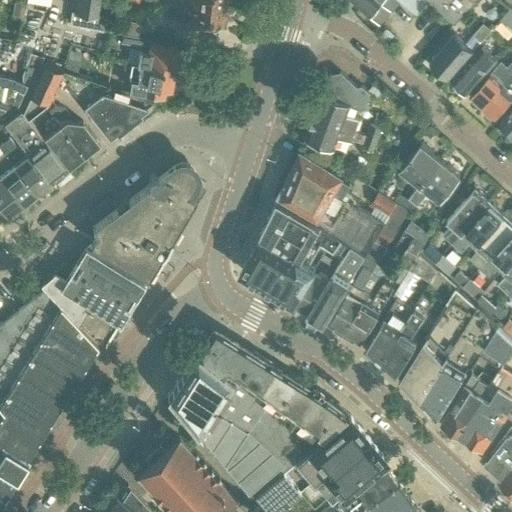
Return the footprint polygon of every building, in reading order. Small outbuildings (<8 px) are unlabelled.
[(15,19),(23,20),(26,1),(19,0),(17,0),(14,3),(12,14),(15,19)] [(103,30),(110,31),(113,18),(114,0),(74,0),(70,24),(103,30)] [(385,0),(352,0),(379,24),(391,11),(382,3),(385,0)] [(428,0),(455,23),(474,0),(428,0)] [(223,11),(224,5),(195,1),(194,5),(180,3),(180,6),(168,4),(167,8),(166,17),(192,21),(192,22),(216,25),(216,24),(221,24),(225,21),(226,15),(223,11)] [(500,19),(511,30),(511,8),(511,7),(500,19)] [(110,31),(123,34),(138,36),(140,23),(113,18),(110,31)] [(481,41),(491,29),(484,23),(474,34),(481,41)] [(448,75),(472,49),(453,32),(430,58),(448,75)] [(123,34),(121,42),(142,46),(139,65),(173,71),(179,72),(179,71),(185,72),(188,59),(182,58),(183,48),(150,42),(151,39),(138,36),(123,34)] [(466,92),(497,57),(482,44),(451,78),(466,92)] [(65,70),(76,74),(81,52),(70,49),(65,70)] [(0,116),(3,117),(6,121),(21,109),(23,107),(42,63),(44,56),(30,52),(22,74),(22,81),(10,76),(0,74),(0,116)] [(502,60),(490,73),(489,72),(469,94),(481,105),(511,71),(511,60),(508,65),(502,60)] [(30,120),(31,120),(50,105),(62,77),(65,70),(42,63),(23,107),(21,109),(22,110),(30,120)] [(173,71),(139,65),(133,64),(130,78),(131,78),(129,88),(163,94),(164,85),(170,86),(173,71)] [(65,70),(62,77),(109,135),(147,105),(153,100),(152,99),(76,74),(65,70)] [(329,73),(314,115),(353,129),(356,130),(360,119),(347,114),(351,104),(361,108),(365,106),(370,91),(362,84),(358,85),(341,71),(329,73)] [(511,71),(481,105),(493,116),(511,94),(511,71)] [(48,110),(53,115),(53,116),(65,107),(55,104),(48,110)] [(511,132),(511,106),(499,121),(511,132)] [(30,120),(22,110),(21,109),(6,121),(29,150),(52,180),(68,167),(44,137),(45,136),(31,120),(30,120)] [(60,124),(53,116),(53,115),(45,121),(53,130),(45,136),(44,137),(68,167),(84,155),(60,124)] [(352,141),(356,130),(353,129),(314,115),(306,137),(334,148),(338,137),(352,141)] [(60,124),(84,155),(99,142),(83,120),(67,118),(60,124)] [(367,134),(379,138),(382,128),(370,123),(367,134)] [(375,150),(379,138),(367,134),(363,146),(375,150)] [(52,180),(29,150),(25,153),(11,136),(0,144),(6,152),(38,191),(52,180)] [(419,184),(440,157),(422,142),(400,169),(419,184)] [(385,220),(356,202),(361,195),(350,188),(351,186),(347,184),(351,176),(301,150),(280,194),(286,198),(312,211),(308,217),(318,222),(318,223),(341,237),(351,244),(365,253),(385,220)] [(0,172),(23,202),(38,191),(6,152),(0,156),(0,172)] [(440,157),(419,184),(438,199),(459,172),(440,157)] [(194,179),(192,169),(181,163),(172,166),(164,171),(163,171),(158,175),(156,174),(153,173),(150,175),(148,178),(149,181),(92,224),(97,230),(91,239),(90,240),(105,248),(148,274),(148,273),(149,273),(160,253),(162,254),(172,237),(171,236),(196,194),(188,189),(194,179)] [(0,172),(0,202),(9,214),(23,202),(0,172)] [(452,241),(490,200),(475,186),(447,218),(452,223),(443,233),(452,241)] [(397,200),(396,200),(379,190),(370,204),(388,215),(397,200)] [(404,205),(409,198),(400,192),(396,200),(397,200),(404,205)] [(409,208),(412,210),(417,203),(409,198),(404,205),(409,208)] [(277,199),(268,218),(281,225),(282,224),(296,231),(295,232),(302,236),(319,246),(326,250),(328,247),(333,250),(341,237),(318,223),(318,222),(308,217),(277,199)] [(409,208),(404,205),(397,200),(388,215),(385,220),(365,253),(358,266),(346,286),(351,290),(366,298),(369,292),(380,273),(374,269),(409,208)] [(475,243),(503,212),(490,200),(452,241),(461,250),(471,239),(475,243)] [(479,266),(511,228),(511,219),(503,212),(475,243),(480,247),(470,258),(479,266)] [(268,218),(261,232),(317,264),(326,250),(319,246),(302,236),(295,232),(296,231),(282,224),(281,225),(268,218)] [(502,268),(511,256),(511,228),(479,266),(489,274),(498,264),(502,268)] [(243,265),(241,269),(245,272),(259,280),(286,296),(294,301),(317,264),(261,232),(260,233),(261,234),(243,265)] [(408,246),(420,254),(426,243),(414,235),(408,246)] [(310,310),(351,244),(341,237),(333,250),(328,247),(326,250),(317,264),(294,301),(310,310)] [(148,274),(105,248),(90,240),(41,283),(44,287),(97,343),(98,344),(99,344),(97,343),(104,332),(109,334),(117,322),(119,323),(144,281),(143,281),(147,274),(148,274),(149,273),(148,273),(148,274)] [(358,266),(365,253),(351,244),(310,310),(325,320),(346,286),(358,266)] [(436,259),(441,253),(432,245),(427,251),(436,259)] [(410,270),(420,254),(408,246),(398,262),(410,270)] [(457,265),(442,252),(441,253),(436,259),(435,261),(450,273),(457,265)] [(430,282),(438,269),(420,254),(410,270),(420,276),(430,282)] [(507,291),(511,285),(511,256),(502,268),(507,272),(498,282),(507,291)] [(438,269),(430,282),(438,287),(446,276),(438,269)] [(463,284),(468,278),(460,270),(454,276),(463,284)] [(463,284),(477,296),(482,290),(468,278),(463,284)] [(381,308),(395,286),(384,279),(374,295),(369,292),(366,298),(346,331),(361,341),(381,308)] [(421,397),(476,305),(456,286),(401,376),(421,397)] [(63,401),(98,344),(97,343),(44,287),(1,321),(0,321),(0,406),(2,409),(0,413),(0,504),(30,457),(29,456),(63,401)] [(346,331),(366,298),(351,290),(331,322),(346,331)] [(497,303),(482,290),(477,296),(491,309),(497,303)] [(397,373),(419,337),(413,333),(418,323),(435,297),(424,291),(415,305),(410,314),(384,357),(382,359),(397,373)] [(384,357),(410,314),(415,305),(406,300),(397,296),(390,307),(391,308),(386,316),(367,346),(382,359),(384,357)] [(497,303),(491,309),(500,317),(506,311),(497,303)] [(476,305),(421,397),(438,416),(468,365),(473,365),(484,347),(498,325),(476,305)] [(502,324),(511,333),(511,319),(509,317),(502,324)] [(505,360),(511,347),(511,338),(498,325),(484,347),(505,360)] [(196,352),(231,382),(233,383),(235,380),(254,350),(218,327),(211,328),(196,352)] [(511,347),(505,360),(490,384),(484,394),(481,400),(460,433),(485,449),(486,448),(492,452),(511,425),(511,347)] [(254,350),(235,380),(253,393),(274,363),(254,350)] [(169,396),(201,435),(231,382),(196,352),(169,396)] [(272,407),(295,377),(274,363),(253,393),(272,407)] [(484,394),(490,384),(480,379),(473,374),(444,421),(443,422),(460,433),(481,400),(484,394)] [(293,422),(316,390),(295,377),(272,407),(293,422)] [(253,393),(235,380),(233,383),(231,382),(201,435),(248,492),(284,461),(288,466),(314,445),(250,396),(253,393)] [(316,390),(293,422),(316,438),(346,412),(334,402),(316,390)] [(270,511),(276,511),(313,481),(368,437),(350,416),(255,495),(270,511)] [(492,465),(503,476),(511,466),(511,425),(492,452),(487,459),(493,464),(492,465)] [(175,439),(169,433),(165,437),(165,436),(160,441),(144,455),(139,460),(136,464),(141,470),(137,474),(152,490),(150,492),(152,494),(154,492),(159,498),(157,500),(160,502),(162,500),(167,507),(165,508),(167,511),(169,509),(171,511),(237,511),(231,504),(237,499),(218,479),(220,477),(219,475),(217,477),(211,471),(213,469),(211,466),(209,468),(203,462),(206,461),(203,458),(201,460),(196,454),(198,452),(196,450),(194,452),(179,436),(175,439)] [(368,437),(313,481),(330,503),(385,458),(368,437)] [(355,511),(399,481),(398,480),(398,481),(386,466),(356,487),(354,485),(334,501),(336,502),(324,511),(355,511)] [(511,466),(503,476),(501,478),(511,487),(511,466)] [(385,511),(408,495),(409,495),(399,481),(355,511),(385,511)] [(104,505),(114,511),(147,511),(151,508),(127,483),(119,495),(112,491),(104,505)] [(419,511),(420,511),(408,495),(385,511),(419,511)]
